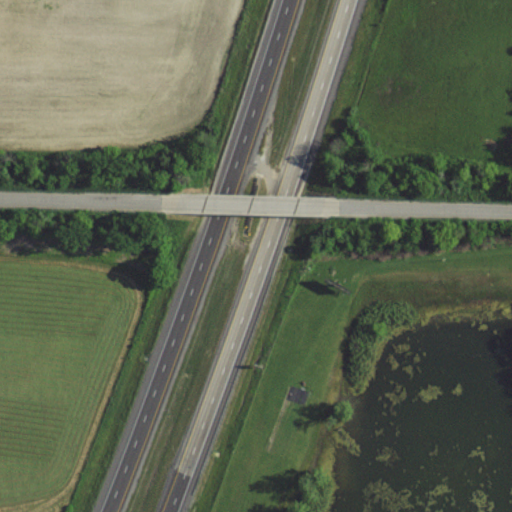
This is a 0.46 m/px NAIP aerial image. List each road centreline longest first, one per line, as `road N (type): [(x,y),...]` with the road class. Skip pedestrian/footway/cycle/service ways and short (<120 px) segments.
road 1 (motorway): [(170,511),(239,337),(346,0)]
road 2 (motorway): [(279,0),(151,397),(105,511)]
road 3 (residential): [(0,198),(189,202)]
road 4 (residential): [(326,204),(511,209)]
road 5 (residential): [(189,202),(326,204)]
